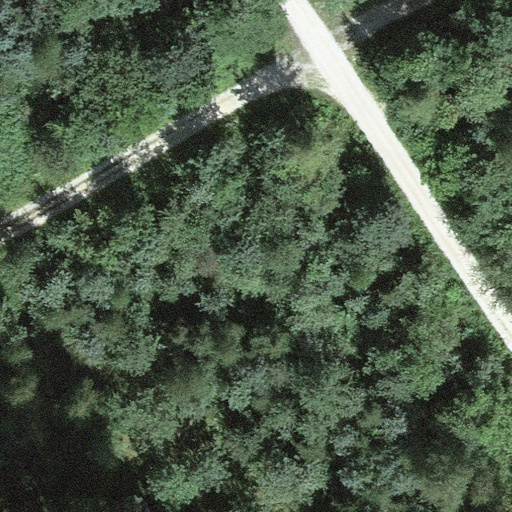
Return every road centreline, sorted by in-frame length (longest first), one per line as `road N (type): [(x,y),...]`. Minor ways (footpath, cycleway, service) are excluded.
road 1 (track): [(0,248),(323,46),(411,0)]
road 2 (track): [(289,0),(511,328)]
